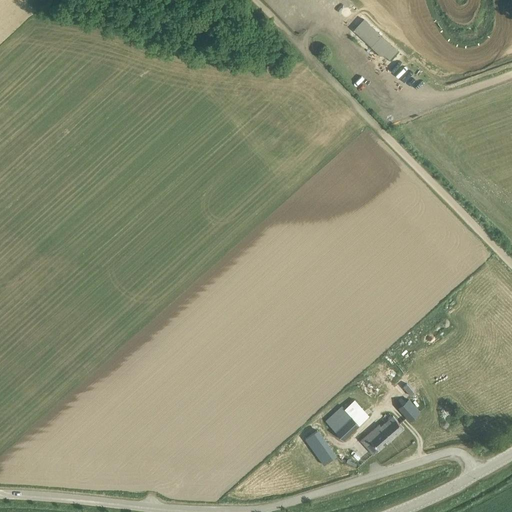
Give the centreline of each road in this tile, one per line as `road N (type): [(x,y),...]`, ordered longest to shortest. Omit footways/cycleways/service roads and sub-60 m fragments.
road 1 (unclassified): [(478,470),(452,454),(249,506),(0,491)]
road 2 (track): [(250,0),(511,265)]
